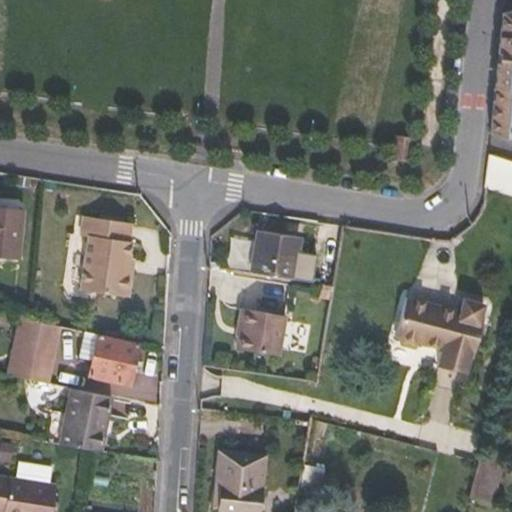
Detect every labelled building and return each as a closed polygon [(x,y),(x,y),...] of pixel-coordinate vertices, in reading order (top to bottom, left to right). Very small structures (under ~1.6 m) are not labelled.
[(511,14),(502,18),(489,138),(511,143),(511,14)] [(390,158),(407,161),(410,137),(393,134),(390,158)] [(511,160),(489,153),(485,182),(511,190),(511,160)] [(0,252),(17,255),(21,206),(0,204),(0,252)] [(134,240),(131,239),(133,221),(85,214),(83,233),(90,235),(83,288),(130,294),(134,268),(130,267),(131,256),(134,240)] [(298,239),(257,232),(250,271),(291,277),(298,239)] [(481,354),(485,339),(488,339),(498,297),(496,297),(499,284),(477,279),(474,291),(420,278),(410,320),(457,332),(453,348),(481,354)] [(321,282),(318,296),(330,298),(332,284),(321,282)] [(236,346),(278,352),(282,313),(240,307),(236,346)] [(8,374),(46,381),(58,324),(24,316),(20,315),(8,374)] [(89,373),(128,382),(137,341),(74,327),(69,353),(92,359),(89,373)] [(111,395),(71,387),(58,442),(90,448),(100,449),(111,395)] [(256,511),(263,457),(218,453),(216,471),(224,472),(220,511),(231,511),(256,511)] [(468,496),(493,502),(505,460),(479,454),(468,496)] [(320,499),(324,471),(302,467),(297,495),(320,499)] [(216,471),(212,510),(220,511),(224,472),(216,471)] [(50,511),(54,484),(0,474),(0,511),(50,511)]
